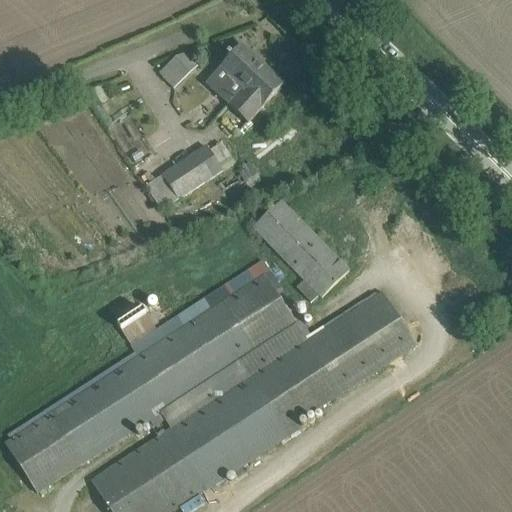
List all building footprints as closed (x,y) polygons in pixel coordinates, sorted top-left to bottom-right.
[(229,77),(214,94),(229,107),(244,90),(247,93),(269,70),(241,46),(233,55),(231,52),(226,58),(228,60),(220,69),(229,77)] [(197,68),(186,55),(169,65),(183,81),(197,68)] [(247,93),(244,90),(229,107),(248,125),(285,85),(269,70),(247,93)] [(185,163),(201,187),(223,173),(221,171),(234,164),(223,147),(210,154),(207,149),(185,163)] [(145,189),(161,212),(178,202),(201,187),(185,163),(145,189)] [(228,202),(260,182),(249,164),(217,184),(228,202)] [(279,204),(274,197),(267,204),(271,211),(252,230),(303,283),(297,291),(313,307),(320,300),(321,301),(349,272),(281,203),(279,204)] [(135,354),(1,441),(4,445),(29,483),(37,495),(80,467),(150,422),(154,428),(165,421),(171,432),(91,483),(109,511),(173,511),(300,430),(297,424),(417,346),(383,294),(376,299),(373,294),(310,335),(262,260),(160,326),(153,315),(150,317),(144,308),(116,326),(129,345),(135,354)]
